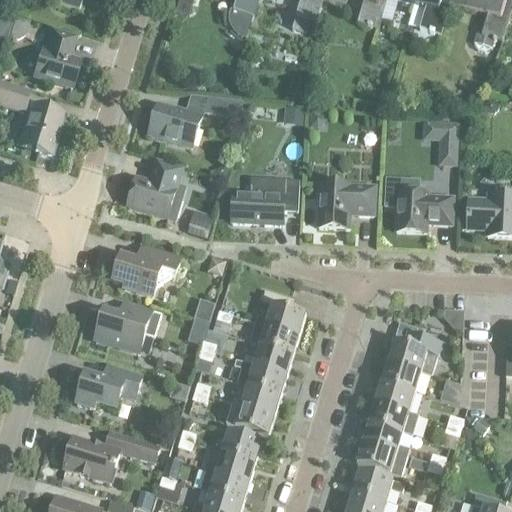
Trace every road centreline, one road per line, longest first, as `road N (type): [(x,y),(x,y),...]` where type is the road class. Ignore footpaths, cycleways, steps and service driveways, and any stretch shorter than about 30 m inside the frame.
road 1 (residential): [(0,473),(78,214)]
road 2 (residential): [(296,511),(363,285)]
road 3 (residential): [(78,214),(144,0)]
road 4 (residential): [(363,285),(511,287)]
